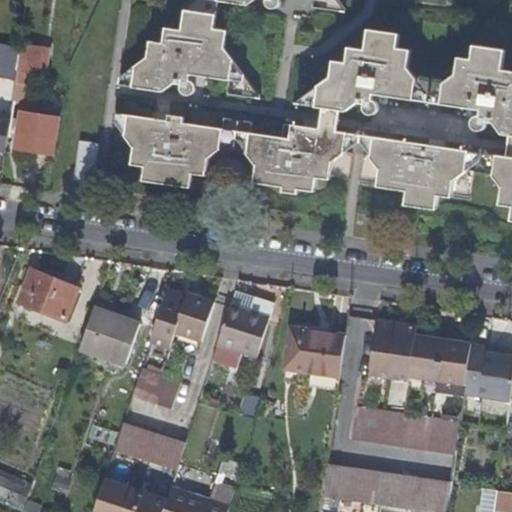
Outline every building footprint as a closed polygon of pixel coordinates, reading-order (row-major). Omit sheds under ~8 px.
[(216,14),(218,2),(217,0),(197,0),(184,10),(216,14)] [(217,0),(218,2),(250,6),(257,0),(266,0),(265,1),(265,5),(266,9),(270,12),(275,12),(279,11),(282,5),(282,1),(280,0),(217,0)] [(339,0),(315,0),(315,6),(348,11),(339,0)] [(214,31),(216,14),(184,10),(180,33),(164,31),(163,45),(151,44),(150,58),(136,69),(133,89),(161,93),(173,85),(184,86),(182,91),(183,95),(186,99),(191,100),(196,98),(198,94),(199,89),(198,87),(195,84),(191,83),(192,76),(209,78),(231,81),(234,62),(226,51),(228,32),(214,31)] [(391,90),(418,94),(420,82),(411,70),(413,52),(399,51),(401,36),(370,32),(367,52),(350,50),(348,64),(334,62),(331,79),(319,88),(317,99),(356,105),(365,106),(364,111),(365,115),(369,118),(374,118),(377,117),(380,113),(381,110),(379,105),(376,102),(377,95),(390,97),(391,90)] [(46,47),(24,43),(20,65),(42,68),(46,47)] [(496,125),(511,127),(511,72),(504,71),(506,52),(475,47),(473,61),(460,59),(458,75),(446,84),(445,98),(470,101),(470,108),(482,110),(481,117),(477,119),(474,121),(473,125),(474,129),(478,133),(481,134),(485,133),(489,129),(489,124),(496,125)] [(261,97),(234,62),(231,81),(229,93),(261,97)] [(0,149),(7,151),(18,78),(0,75),(0,149)] [(317,99),(319,88),(297,105),(316,108),(317,99)] [(417,101),(418,94),(391,90),(390,97),(417,101)] [(470,101),(445,98),(443,105),(470,108),(470,101)] [(317,99),(316,108),(347,112),(356,105),(317,99)] [(18,148),(56,153),(61,119),(23,114),(18,148)] [(129,117),(125,136),(136,150),(133,168),(146,170),(144,184),(192,191),(195,178),(208,179),(211,161),(223,152),(226,131),(185,125),(186,119),(171,117),(170,123),(129,117)] [(226,131),(223,152),(252,156),(256,135),(257,127),(227,123),(226,131)] [(511,136),(511,127),(496,125),(504,135),(511,136)] [(256,135),(252,156),(262,170),(260,187),(289,192),(289,196),(303,198),(304,194),(317,196),(319,180),(332,182),(333,176),(335,164),(347,155),(350,135),(287,126),(284,140),(256,135)] [(375,138),(372,158),(382,172),(380,188),(409,193),(406,208),(437,212),(439,198),(454,200),(456,182),(467,173),(471,152),(375,138)] [(511,157),(496,155),(493,175),(503,189),(502,207),(511,208),(511,157)] [(20,302),(67,321),(81,287),(34,269),(20,302)] [(170,289),(153,340),(171,346),(177,329),(203,339),(217,300),(190,291),(189,296),(170,289)] [(256,314),(232,305),(219,345),(260,359),(271,323),(255,317),(256,314)] [(96,308),(82,348),(129,365),(142,325),(96,308)] [(272,320),(256,314),(255,317),(271,323),(272,320)] [(378,320),(370,373),(408,379),(409,374),(466,383),(472,344),(472,342),(416,333),(417,326),(378,320)] [(339,384),(346,335),(293,327),(285,376),(339,384)] [(511,394),(511,350),(472,344),(466,383),(466,392),(511,400),(511,394)] [(144,369),(135,395),(176,409),(185,383),(144,369)] [(353,438),(456,453),(461,422),(357,407),(353,438)] [(126,421),(117,448),(144,457),(153,431),(126,421)] [(93,424),(90,439),(114,443),(116,429),(93,424)] [(179,469),(188,442),(160,433),(151,459),(179,469)] [(325,494),(415,507),(420,476),(329,463),(325,494)] [(0,499),(24,510),(34,483),(0,468),(0,499)] [(108,477),(96,511),(163,511),(168,497),(108,477)] [(448,511),(452,481),(427,477),(422,508),(448,511)] [(217,481),(213,498),(232,502),(236,485),(217,481)] [(230,511),(232,506),(173,487),(165,511),(230,511)] [(511,511),(511,493),(501,491),(498,511),(504,511),(511,511)]
